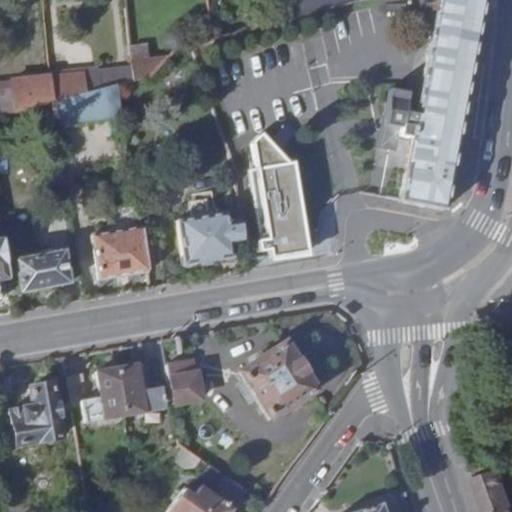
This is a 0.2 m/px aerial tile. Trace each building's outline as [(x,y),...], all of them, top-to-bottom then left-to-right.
[(290,0),(293,18),(360,0),(359,0),(290,0)] [(399,203),(443,211),(479,0),(434,0),(408,147),(371,128),(365,165),(403,180),(399,203)] [(132,59),(133,67),(134,81),(148,77),(164,60),(132,59)] [(82,73),(85,94),(87,93),(104,89),(119,85),(134,81),(133,67),(82,73)] [(53,101),(53,102),(85,94),(82,73),(50,76),(53,101)] [(11,83),(14,112),(53,102),(53,101),(50,76),(10,81),(11,83)] [(0,84),(0,113),(4,114),(14,112),(11,83),(0,84)] [(87,93),(91,122),(109,119),(104,89),(87,93)] [(85,94),(53,102),(57,127),(91,122),(87,93),(85,94)] [(298,166),(253,174),(265,240),(271,240),(275,258),(311,252),(298,166)] [(229,246),(241,244),(239,223),(227,224),(225,213),(211,215),(209,205),(205,201),(196,202),(194,204),(192,208),(194,218),(179,220),(186,265),(231,258),(229,246)] [(0,224),(0,240),(6,279),(7,290),(8,295),(68,284),(63,252),(15,259),(12,241),(6,242),(2,225),(0,224)] [(97,279),(147,272),(140,227),(90,236),(97,279)] [(280,344),(236,373),(267,421),(311,391),(280,344)] [(191,360),(165,365),(173,405),(201,398),(196,372),(194,373),(191,360)] [(135,366),(115,369),(124,415),(164,409),(159,388),(140,391),(135,366)] [(124,415),(115,369),(95,372),(98,398),(86,400),(78,401),(82,423),(124,415)] [(82,374),(65,377),(70,402),(78,401),(86,400),(82,374)] [(32,407),(7,411),(10,425),(12,425),(16,445),(60,436),(56,414),(62,413),(58,396),(54,397),(51,386),(29,389),(32,407)] [(60,436),(76,433),(72,411),(62,413),(56,414),(60,436)] [(229,511),(244,491),(213,468),(191,497),(182,491),(165,511),(229,511)] [(511,511),(511,508),(498,469),(472,479),(483,511),(511,511)] [(123,511),(113,500),(98,511),(123,511)] [(384,511),(382,503),(355,511),(384,511)]
